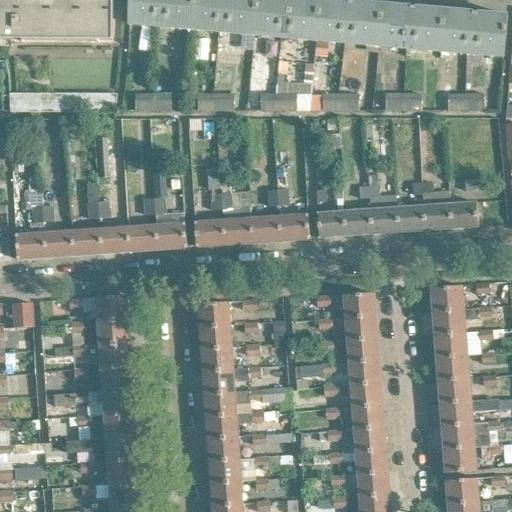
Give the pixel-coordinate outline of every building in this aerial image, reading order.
[(0,0),(0,39),(22,40),(22,0),(0,0)] [(53,30),(52,0),(22,0),(22,40),(23,40),(23,42),(23,30),(53,30)] [(83,30),(83,0),(52,0),(53,30),(83,30)] [(113,0),(83,0),(83,30),(99,30),(99,43),(99,41),(114,41),(113,0)] [(192,31),(194,0),(131,0),(129,25),(192,31)] [(254,37),(258,0),(194,0),(192,31),(254,37)] [(317,42),(320,0),(315,0),(258,0),(254,37),(317,42)] [(378,48),(382,6),(320,0),(317,42),(378,48)] [(441,53),(445,12),(382,6),(378,48),(441,53)] [(504,59),(508,17),(445,12),(441,53),(504,59)] [(342,89),(342,97),(342,113),(360,113),(360,89),(342,89)] [(36,113),(37,94),(10,94),(12,113),(36,113)] [(65,113),(66,94),(37,94),(36,113),(65,113)] [(94,113),(95,95),(66,94),(65,113),(94,113)] [(116,113),(117,95),(95,95),(94,113),(116,113)] [(152,112),(153,96),(135,96),(135,113),(152,112)] [(171,96),(153,96),(152,112),(171,112),(171,96)] [(216,112),(216,96),(198,96),(198,112),(216,112)] [(235,96),(216,96),(216,112),(235,112),(235,96)] [(280,96),(262,96),(261,96),(261,112),(279,112),(280,96)] [(311,96),(280,96),(279,112),(310,113),(311,96)] [(342,113),(342,97),(324,96),(324,113),(342,113)] [(485,96),(467,97),(467,112),(485,112),(485,96)] [(404,113),(404,97),(386,97),(386,113),(404,113)] [(422,97),(404,97),(404,113),(422,113),(422,97)] [(467,97),(454,97),(449,97),(449,113),(467,112),(467,97)] [(100,139),(102,179),(110,178),(107,138),(100,139)] [(135,147),(126,148),(128,173),(137,172),(135,147)] [(399,233),(398,209),(397,197),(380,198),(379,187),(378,187),(378,176),(369,177),(370,188),(371,198),(371,211),(373,235),(399,233)] [(467,192),(477,192),(476,181),(466,181),(467,192)] [(423,195),(422,184),(412,185),(413,196),(423,195)] [(452,230),(451,205),(450,194),(434,195),(433,184),(422,184),(423,195),(424,207),(426,232),(452,230)] [(371,198),(370,188),(360,188),(360,199),(371,198)] [(288,190),(278,191),(279,206),(290,205),(288,190)] [(43,223),(42,208),(41,191),(25,192),(27,209),(32,209),(34,224),(43,223)] [(279,206),(278,191),(268,192),(269,206),(279,206)] [(327,191),(317,191),(318,202),(328,201),(327,191)] [(223,210),(222,195),(211,196),(212,210),(223,210)] [(232,195),(222,195),(223,210),(233,209),(232,195)] [(156,215),(155,200),(144,201),(145,215),(156,215)] [(166,200),(155,200),(156,215),(167,214),(166,200)] [(258,216),(259,203),(247,202),(246,216),(258,216)] [(110,203),(100,204),(101,219),(111,218),(110,203)] [(477,203),(451,205),(452,230),(479,228),(477,203)] [(101,219),(100,204),(89,205),(90,220),(101,219)] [(42,208),(43,223),(54,222),(53,207),(42,208)] [(424,207),(415,208),(398,209),(399,233),(426,232),(424,207)] [(371,211),(346,212),(345,212),(346,237),(373,235),(371,211)] [(346,237),(345,212),(319,214),(320,238),(346,237)] [(187,248),(186,224),(185,213),(167,214),(156,215),(156,226),(158,250),(187,248)] [(311,239),(309,215),(280,217),(281,241),(311,239)] [(281,241),(280,217),(251,219),(253,243),(281,241)] [(253,243),(251,219),(223,221),(225,245),(253,243)] [(225,245),(223,221),(196,223),(197,247),(225,245)] [(46,258),(44,234),(43,223),(34,224),(31,224),(31,235),(16,236),(18,260),(46,258)] [(158,250),(156,226),(129,228),(130,252),(158,250)] [(130,252),(129,228),(101,230),(102,254),(130,252)] [(102,254),(101,230),(74,232),(75,256),(102,254)] [(75,256),(74,232),(44,234),(46,258),(75,256)] [(0,261),(10,261),(9,237),(0,237),(0,261)] [(490,293),(489,284),(477,285),(477,294),(490,293)] [(464,311),(463,287),(432,290),(434,314),(464,311)] [(374,294),(344,297),(346,320),(376,317),(374,294)] [(126,297),(70,301),(70,309),(84,308),(85,314),(97,313),(98,322),(128,320),(126,297)] [(331,306),(330,298),(317,299),(318,307),(331,306)] [(256,302),(244,303),(244,311),(257,310),(256,302)] [(34,328),(32,303),(14,304),(16,329),(34,328)] [(229,304),(200,306),(201,328),(231,326),(229,304)] [(492,317),(491,308),(464,311),(434,314),(436,336),(466,333),(465,321),(479,320),(479,318),(492,317)] [(378,339),(376,317),(346,320),(348,341),(378,339)] [(98,322),(71,324),(72,333),(86,332),(87,347),(100,346),(130,343),(128,320),(98,322)] [(332,320),(319,321),(320,330),(333,329),(332,320)] [(258,324),(247,325),(245,325),(246,333),(259,333),(258,324)] [(233,349),(231,326),(201,328),(203,351),(233,349)] [(493,339),(493,331),(480,332),(481,340),(493,339)] [(468,356),(466,333),(436,336),(438,359),(468,356)] [(380,362),(378,339),(348,341),(334,342),(335,351),(349,350),(350,364),(380,362)] [(334,351),(334,342),(321,343),(322,352),(334,351)] [(131,367),(130,343),(100,346),(57,349),(57,358),(86,356),(87,359),(101,359),(101,369),(131,367)] [(260,356),(260,347),(247,348),(247,357),(260,356)] [(204,374),(234,372),(233,349),(203,351),(204,374)] [(495,362),(495,354),(482,355),(482,363),(495,362)] [(470,379),(468,356),(438,359),(439,382),(470,379)] [(381,385),(380,362),(350,364),(335,365),(323,366),(303,368),(303,377),(323,375),(336,374),(351,373),(352,387),(381,385)] [(133,391),(131,367),(101,369),(103,392),(133,391)] [(88,379),(87,370),(74,371),(75,380),(88,379)] [(261,370),(234,372),(204,374),(206,396),(236,394),(235,383),(249,382),(249,380),(262,379),(261,370)] [(497,386),(497,377),(484,378),(484,387),(497,386)] [(471,402),(470,379),(439,382),(441,405),(471,402)] [(383,407),(381,385),(352,387),(353,409),(383,407)] [(338,397),(337,388),(324,389),(325,398),(338,397)] [(285,399),(284,390),(236,394),(206,396),(208,418),(238,416),(237,406),(251,405),(250,401),(285,399)] [(77,394),(55,394),(56,407),(78,406),(78,404),(104,402),(105,416),(135,414),(133,391),(103,392),(77,394)] [(0,408),(8,408),(8,399),(0,399),(0,408)] [(511,399),(471,402),(441,405),(442,417),(443,428),(473,426),(472,417),(472,414),(511,410),(511,399)] [(385,430),(383,407),(353,409),(355,432),(385,430)] [(340,419),(340,417),(339,410),(326,411),(327,420),(340,419)] [(92,417),(78,418),(79,427),(93,426),(94,440),(107,440),(137,437),(135,417),(135,414),(105,416),(92,417)] [(265,423),(265,417),(264,414),(238,416),(208,418),(209,441),(239,438),(238,425),(265,423)] [(284,432),(283,420),(267,421),(268,433),(284,432)] [(0,432),(29,431),(29,422),(0,423),(0,432)] [(511,422),(501,424),(487,425),(488,434),(489,434),(501,432),(511,431),(511,422)] [(473,426),(443,428),(444,451),(475,448),(489,447),(488,434),(487,425),(473,426)] [(387,451),(385,430),(355,432),(328,434),(329,442),(341,441),(342,444),(356,443),(357,453),(387,451)] [(265,445),(265,436),(251,437),(252,446),(265,445)] [(137,437),(107,440),(94,440),(67,442),(68,454),(94,452),(95,462),(94,462),(94,463),(108,462),(138,461),(137,437)] [(241,460),(239,438),(209,441),(211,463),(241,460)] [(11,446),(0,446),(0,456),(11,455),(11,446)] [(502,446),(489,447),(489,456),(502,455),(502,446)] [(475,448),(444,451),(446,474),(477,472),(475,448)] [(387,451),(357,453),(359,476),(388,473),(387,451)] [(314,466),(343,463),(343,454),(314,457),(314,466)] [(292,457),(241,460),(211,463),(212,486),(242,483),(241,472),(255,471),(255,468),(293,466),(292,457)] [(140,484),(138,461),(108,462),(110,485),(140,484)] [(94,472),(94,463),(81,464),(82,473),(94,472)] [(0,479),(13,478),(12,469),(0,469),(0,479)] [(390,496),(388,473),(359,476),(360,499),(390,496)] [(345,486),(345,477),(331,478),(332,487),(345,486)] [(504,477),(491,479),(492,487),(505,486),(504,478),(504,477)] [(477,480),(447,482),(449,506),(479,503),(477,480)] [(269,481),(256,482),(257,490),(269,489),(269,481)] [(242,483),(212,486),(214,508),(244,505),(242,483)] [(142,507),(140,484),(110,485),(111,509),(142,507)] [(96,495),(96,486),(83,487),(83,496),(96,495)] [(13,493),(0,493),(1,503),(14,502),(13,493)] [(296,501),(296,493),(282,494),(282,503),(296,501)] [(391,511),(390,496),(360,499),(346,499),(347,508),(361,507),(361,511),(391,511)] [(77,511),(77,497),(50,498),(50,511),(77,511)] [(347,508),(346,499),(333,500),(334,509),(347,508)] [(511,500),(506,501),(479,503),(449,506),(449,511),(493,511),(494,511),(507,510),(507,511),(511,510),(511,500)] [(267,511),(271,511),(270,503),(258,504),(258,511),(267,511)]
